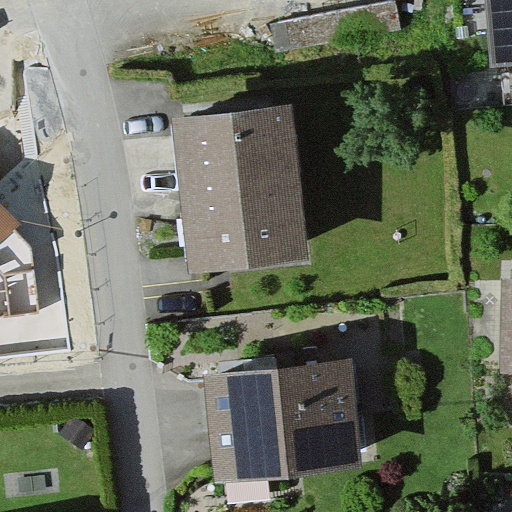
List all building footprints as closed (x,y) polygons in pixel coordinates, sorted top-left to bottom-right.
[(511,67),(511,0),(475,0),(483,70),(511,67)] [(289,253),(269,104),(157,119),(177,268),(289,253)] [(0,250),(11,240),(0,227),(0,250)] [(511,285),(492,284),(488,373),(511,374),(511,285)] [(337,362),(193,373),(201,477),(345,466),(337,362)]
